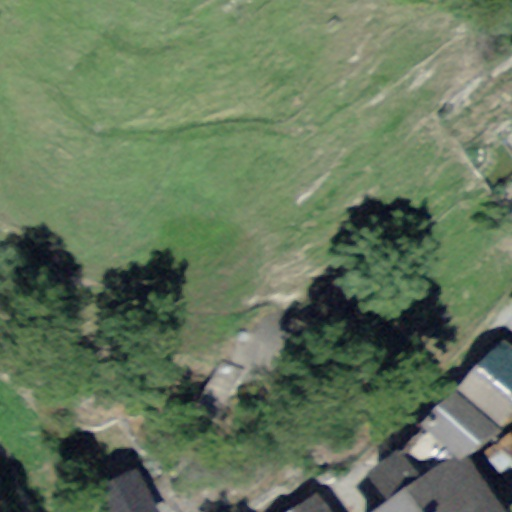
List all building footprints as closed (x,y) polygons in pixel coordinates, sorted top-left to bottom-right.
[(511,102),(503,109),(511,121),(511,102)] [(511,318),(502,329),(511,337),(511,318)] [(511,410),(511,376),(489,356),(459,392),(498,426),(511,410)] [(481,431),(452,401),(419,433),(447,463),(481,431)] [(482,511),(454,465),(377,511),(482,511)] [(150,511),(137,481),(89,502),(93,511),(150,511)]
